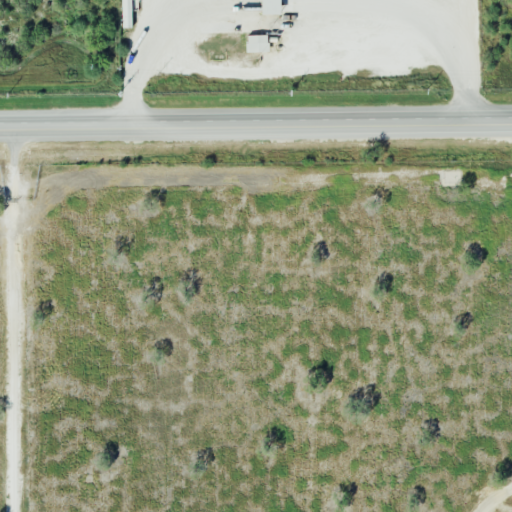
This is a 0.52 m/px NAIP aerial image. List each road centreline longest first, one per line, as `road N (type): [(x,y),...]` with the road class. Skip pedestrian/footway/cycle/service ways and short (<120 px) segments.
road 1 (primary): [(0,133),(511,128)]
road 2 (track): [(18,134),(13,511)]
road 3 (track): [(473,0),(477,129)]
